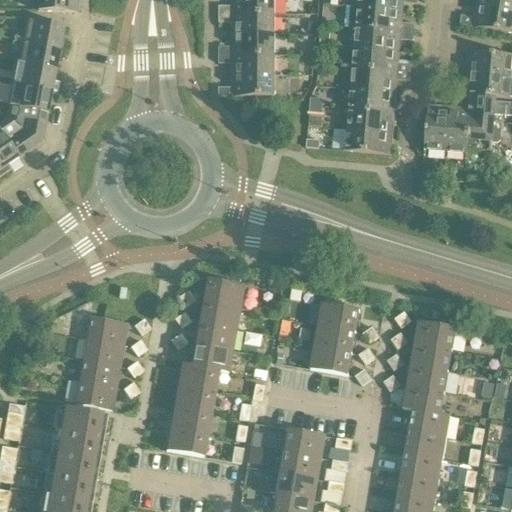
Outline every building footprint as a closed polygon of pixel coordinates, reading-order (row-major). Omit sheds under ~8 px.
[(37,0),(36,13),(76,14),(76,0),(37,0)] [(274,16),(273,0),(236,0),(237,8),(218,8),(218,16),(274,16)] [(416,3),(416,0),(358,0),(358,10),(396,13),(397,1),(416,3)] [(511,15),(511,0),(483,0),(482,10),(511,15)] [(395,25),(396,13),(358,10),(346,9),(344,29),(356,30),(413,34),(414,26),(395,25)] [(511,35),(511,15),(482,10),(480,22),(461,19),(460,27),(511,35)] [(274,37),(274,16),(218,16),(218,25),(237,25),(237,37),(274,37)] [(23,21),(19,43),(64,52),(66,42),(60,41),(63,28),(23,21)] [(412,43),(413,34),(356,30),(354,50),(393,53),(394,41),(412,43)] [(274,57),(274,37),(237,37),(237,50),(218,49),(218,57),(274,57)] [(62,62),(64,52),(19,43),(15,64),(55,72),(57,60),(62,62)] [(392,66),(393,53),(354,50),(352,71),(410,76),(410,67),(392,66)] [(473,64),(472,76),(511,79),(511,69),(511,58),(468,54),(467,64),(473,64)] [(274,78),(274,57),(218,57),(218,66),(237,66),(237,78),(274,78)] [(54,77),(55,72),(15,64),(12,86),(56,94),(58,84),(52,83),(54,77)] [(409,84),(410,76),(352,71),(351,91),(389,94),(390,82),(409,84)] [(511,79),(472,76),(471,88),(465,88),(464,97),(470,97),(495,100),(511,100),(511,79)] [(274,99),(274,78),(237,78),(237,91),(218,91),(218,100),(274,99)] [(12,86),(6,119),(21,130),(23,121),(45,125),(49,103),(54,104),(56,94),(12,86)] [(388,107),(389,94),(351,91),(349,112),(394,115),(394,108),(388,107)] [(469,112),(466,152),(491,155),(491,145),(497,146),(500,143),(501,129),(498,126),(493,125),(495,100),(470,97),(470,103),(469,112)] [(309,100),(308,109),(322,110),(323,102),(309,100)] [(511,118),(511,106),(504,105),(503,118),(511,118)] [(446,155),(450,116),(437,114),(437,108),(428,107),(424,153),(446,155)] [(321,118),(322,110),(308,109),(308,117),(321,118)] [(466,152),(469,112),(461,111),(460,117),(450,116),(446,155),(465,157),(466,152)] [(393,124),(394,115),(349,112),(347,132),(386,135),(387,124),(393,124)] [(6,119),(0,123),(0,176),(1,177),(10,171),(7,167),(25,154),(13,136),(21,130),(6,119)] [(45,125),(23,121),(21,130),(41,143),(45,125)] [(21,130),(13,136),(25,154),(41,143),(21,130)] [(385,148),(386,135),(347,132),(345,154),(391,158),(391,149),(385,148)] [(319,143),(306,142),(305,149),(305,150),(318,151),(319,143)] [(430,177),(422,176),(421,189),(429,189),(430,177)] [(198,283),(197,281),(191,272),(181,279),(188,290),(198,283)] [(204,282),(200,304),(238,310),(241,289),(204,282)] [(291,292),(289,302),(299,303),(300,293),(291,292)] [(187,294),(177,301),(183,311),(194,304),(187,294)] [(234,332),(238,310),(200,304),(196,325),(234,332)] [(321,306),(317,328),(355,334),(358,313),(321,306)] [(410,325),(409,323),(403,314),(393,321),(401,331),(410,325)] [(183,315),(173,322),(180,332),(190,325),(183,315)] [(88,319),(84,342),(122,348),(126,326),(88,319)] [(149,332),(142,322),(132,329),(139,339),(149,332)] [(230,354),(234,332),(196,325),(193,347),(230,354)] [(416,325),(413,346),(450,353),(454,331),(416,325)] [(351,356),(355,334),(317,328),(313,349),(351,356)] [(368,346),(379,340),(378,339),(372,330),(362,337),(368,346)] [(401,334),(390,343),(396,351),(408,343),(401,334)] [(179,337),(169,343),(177,354),(186,347),(179,337)] [(118,370),(122,348),(84,342),(80,364),(118,370)] [(136,360),(146,353),(138,342),(128,349),(136,360)] [(447,375),(450,353),(413,346),(409,368),(447,375)] [(230,354),(193,347),(189,368),(189,369),(216,373),(216,374),(226,376),(230,354)] [(347,379),(351,356),(313,349),(309,372),(347,379)] [(364,368),(375,361),(374,361),(368,351),(358,358),(364,368)] [(397,355),(386,363),(393,373),(404,365),(397,355)] [(114,392),(118,370),(80,364),(77,385),(114,392)] [(132,382),(142,375),(134,364),(124,371),(132,382)] [(189,368),(179,366),(175,388),(213,395),(216,374),(216,373),(189,369),(189,368)] [(443,396),(447,375),(409,368),(405,390),(443,396)] [(353,379),(354,380),(361,389),(371,381),(364,371),(353,379)] [(392,378),(382,385),(390,395),(399,388),(392,378)] [(114,392),(77,385),(73,407),(110,413),(114,392)] [(131,385),(121,392),(128,402),(138,396),(138,394),(131,385)] [(260,403),(262,388),(253,387),(251,402),(260,403)] [(209,416),(213,395),(175,388),(172,410),(209,416)] [(443,396),(405,390),(401,411),(410,413),(411,412),(439,417),(443,396)] [(246,423),(249,407),(240,405),(237,421),(246,423)] [(8,407),(6,415),(21,418),(23,409),(8,407)] [(205,438),(209,416),(172,410),(168,431),(205,438)] [(62,411),(58,432),(96,439),(100,417),(62,411)] [(410,413),(407,433),(445,440),(449,418),(439,417),(411,412),(410,413)] [(20,427),(21,418),(6,415),(5,424),(20,427)] [(18,435),(20,427),(5,424),(3,433),(18,435)] [(242,445),(245,430),(236,428),(233,444),(242,445)] [(202,460),(205,438),(168,431),(164,453),(202,460)] [(474,431),(472,445),(471,446),(481,448),(483,433),(474,431)] [(92,460),(96,439),(58,432),(55,454),(92,460)] [(284,432),(280,454),(318,461),(322,438),(284,432)] [(17,444),(18,435),(3,433),(2,441),(17,444)] [(441,461),(445,440),(407,433),(403,455),(441,461)] [(349,443),(334,441),(332,450),(347,453),(349,443)] [(0,449),(0,450),(0,458),(14,460),(15,452),(0,449)] [(229,463),(239,465),(242,450),(232,449),(229,463)] [(470,452),(467,467),(467,468),(477,469),(480,454),(470,452)] [(88,482),(92,460),(55,454),(51,475),(88,482)] [(314,482),(318,461),(280,454),(277,475),(314,482)] [(437,483),(441,461),(403,455),(399,476),(437,483)] [(0,466),(12,469),(14,460),(0,458),(0,466)] [(344,474),(345,465),(330,462),(328,472),(344,474)] [(0,475),(11,478),(12,469),(0,466),(0,475)] [(466,474),(463,488),(463,489),(472,490),(475,475),(466,474)] [(0,484),(9,486),(11,478),(0,475),(0,484)] [(84,503),(88,482),(51,475),(47,497),(84,503)] [(310,504),(314,482),(277,475),(273,497),(310,504)] [(433,505),(437,483),(399,476),(396,498),(433,505)] [(340,495),(341,486),(326,483),(325,492),(340,495)] [(462,493),(459,509),(468,511),(471,495),(462,493)] [(82,511),(84,503),(47,497),(44,511),(82,511)] [(308,511),(310,504),(273,497),(269,511),(308,511)] [(432,511),(433,505),(396,498),(393,511),(432,511)]
